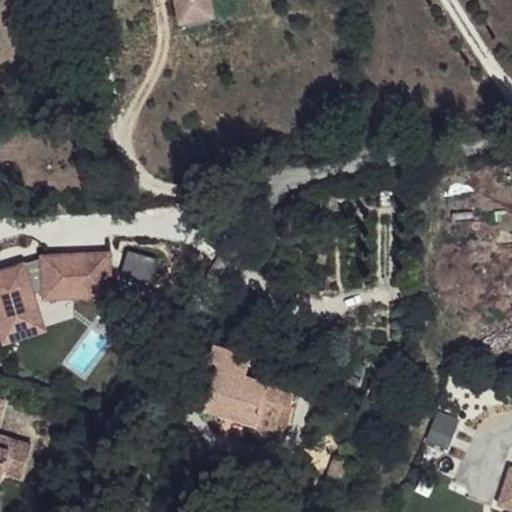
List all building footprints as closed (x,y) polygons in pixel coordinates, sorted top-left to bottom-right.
[(179,0),(184,23),(218,16),(214,0),(179,0)] [(10,269),(10,271),(25,267),(28,276),(50,269),(48,262),(61,258),(59,254),(10,269)] [(10,269),(0,273),(0,315),(3,326),(40,315),(34,295),(46,291),(48,297),(111,294),(110,256),(61,258),(48,262),(50,269),(28,276),(25,267),(10,271),(10,269)] [(3,326),(8,340),(44,329),(40,315),(3,326)] [(246,355),(208,343),(203,362),(202,368),(209,369),(199,411),(250,423),(249,431),(272,438),(274,426),(279,407),(285,409),(289,392),(240,377),(246,355)] [(11,398),(0,394),(0,426),(2,427),(11,398)] [(285,409),(279,407),(274,426),(289,425),(285,409)] [(0,472),(6,474),(8,470),(27,476),(37,443),(0,432),(0,472)] [(352,461),(334,455),(325,481),(343,488),(352,461)] [(511,465),(510,465),(497,502),(511,507),(511,465)]
